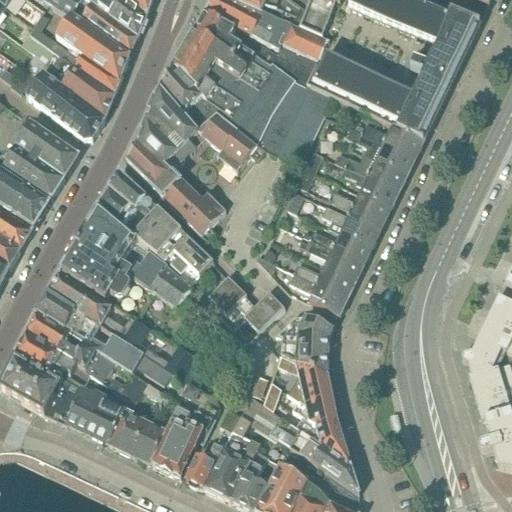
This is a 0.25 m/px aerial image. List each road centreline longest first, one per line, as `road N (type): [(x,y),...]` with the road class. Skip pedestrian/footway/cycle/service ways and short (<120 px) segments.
road 1 (residential): [(511,7),(355,337),(352,403),(381,511)]
road 2 (residential): [(176,0),(109,157),(0,351)]
road 3 (tertiary): [(420,323),(511,115)]
road 4 (residential): [(0,427),(199,511)]
road 5 (tertiary): [(474,511),(420,323)]
road 6 (tertiary): [(420,323),(412,370),(448,511)]
